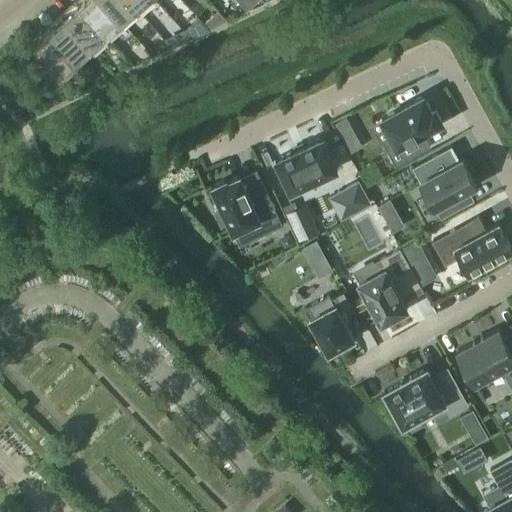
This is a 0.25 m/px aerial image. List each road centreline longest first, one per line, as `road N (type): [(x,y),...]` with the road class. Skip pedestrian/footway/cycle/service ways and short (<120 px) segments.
road 1 (residential): [(219,142),(433,57),(511,194)]
road 2 (residential): [(511,284),(363,366)]
